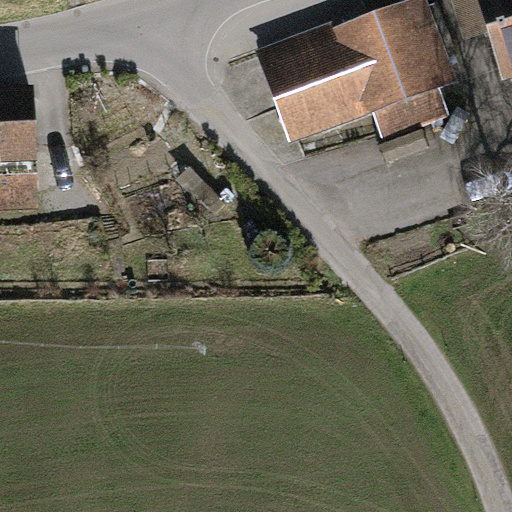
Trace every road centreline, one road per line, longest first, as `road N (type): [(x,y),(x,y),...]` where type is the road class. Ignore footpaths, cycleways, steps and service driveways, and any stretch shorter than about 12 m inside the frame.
road 1 (track): [(143,27),(371,296),(469,447),(490,511)]
road 2 (unclassified): [(0,53),(73,48),(233,0)]
